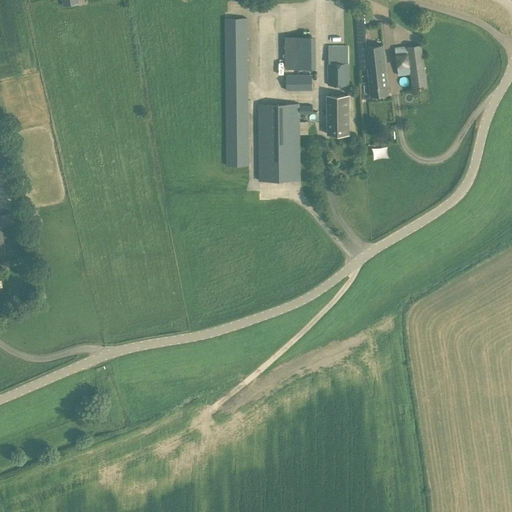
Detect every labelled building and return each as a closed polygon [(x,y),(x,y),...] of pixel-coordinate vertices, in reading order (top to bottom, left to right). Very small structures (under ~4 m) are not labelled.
[(369,80),(370,92),(371,96),(388,94),(383,45),(366,46),(366,42),(365,22),(369,21),(368,11),(355,12),(360,69),(367,68),(369,80)] [(249,165),(247,18),(225,18),(227,165),(249,165)] [(311,67),(310,34),(284,35),(285,67),(311,67)] [(412,87),(426,85),(427,85),(421,44),(395,47),(399,75),(411,74),(412,87)] [(348,46),(329,46),(329,85),(348,84),(348,46)] [(312,74),(298,75),(286,75),(287,90),(312,90),(312,74)] [(349,134),(349,95),(327,95),(327,134),(349,134)] [(299,103),(258,104),(259,181),(300,180),(299,114),(313,114),(313,105),(299,105),(299,103)] [(36,142),(42,141),(40,139),(44,138),(48,144),(43,146),(46,146),(48,152),(53,159),(52,160),(44,165),(42,158),(38,153),(42,169),(37,172),(39,181),(45,188),(42,190),(49,201),(37,208),(68,201),(50,126),(30,130),(27,133),(30,138),(31,138),(33,144),(39,153),(36,142)] [(0,214),(0,252),(6,252),(1,227),(17,224),(14,212),(0,214)]
